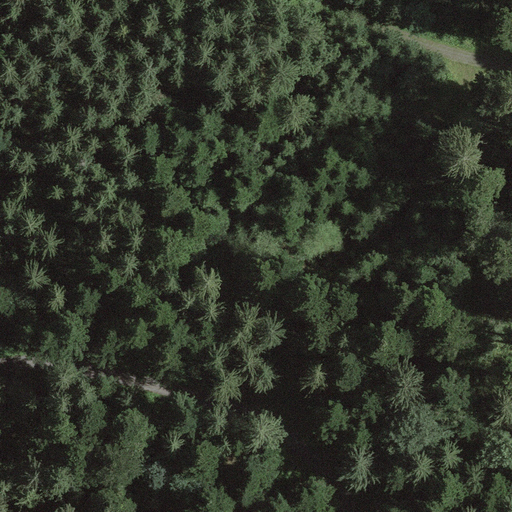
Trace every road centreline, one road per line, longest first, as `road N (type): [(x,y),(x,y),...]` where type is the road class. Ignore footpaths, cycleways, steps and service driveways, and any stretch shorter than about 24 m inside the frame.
road 1 (track): [(354,511),(307,452),(258,416),(50,362),(0,362)]
road 2 (track): [(335,0),(420,41),(511,62)]
